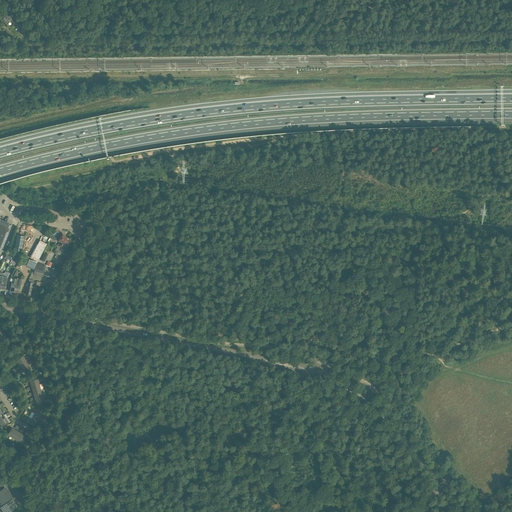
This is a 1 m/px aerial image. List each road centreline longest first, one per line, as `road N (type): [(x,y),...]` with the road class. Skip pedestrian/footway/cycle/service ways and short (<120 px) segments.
road 1 (motorway): [(0,170),(203,128),(511,112)]
road 2 (motorway): [(511,98),(206,112),(0,152)]
road 3 (motorway): [(511,91),(204,104),(0,144)]
road 4 (track): [(2,195),(186,146),(484,128)]
road 5 (track): [(483,41),(50,46),(20,0)]
road 6 (secondary): [(439,486),(384,414),(323,374),(36,314)]
road 7 (track): [(311,291),(343,221),(343,133)]
